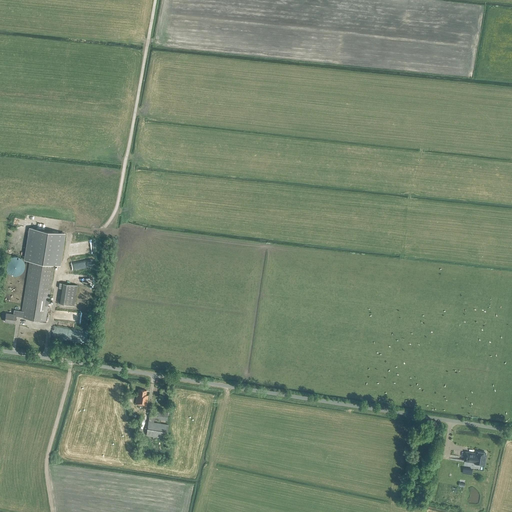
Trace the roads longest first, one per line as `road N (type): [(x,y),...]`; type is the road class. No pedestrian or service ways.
road 1 (unclassified): [(511,432),(0,349)]
road 2 (track): [(56,272),(69,232),(103,228),(117,205),(154,0)]
